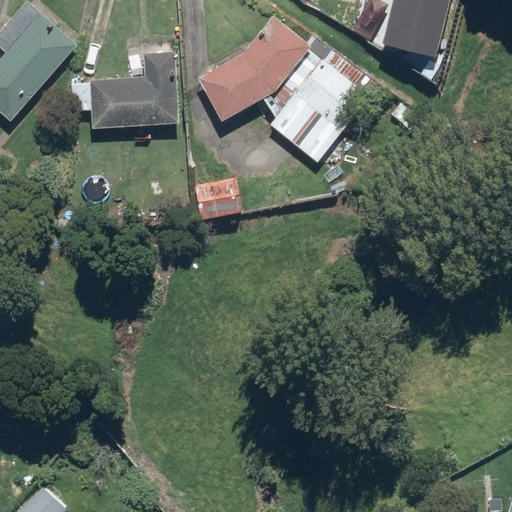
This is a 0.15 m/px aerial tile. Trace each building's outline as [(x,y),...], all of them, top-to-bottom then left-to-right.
[(0,61),(0,100),(17,115),(83,40),(37,0),(30,0),(0,34),(0,37),(12,48),(0,61)] [(229,115),(281,85),(317,41),(279,11),(249,48),(205,73),(229,115)] [(95,76),(99,123),(187,117),(181,46),(149,49),(151,72),(95,76)] [(335,46),(276,120),(323,157),(382,83),(335,46)] [(435,121),(403,98),(393,112),(425,135),(435,121)] [(51,481),(21,511),(66,511),(75,503),(51,481)]
